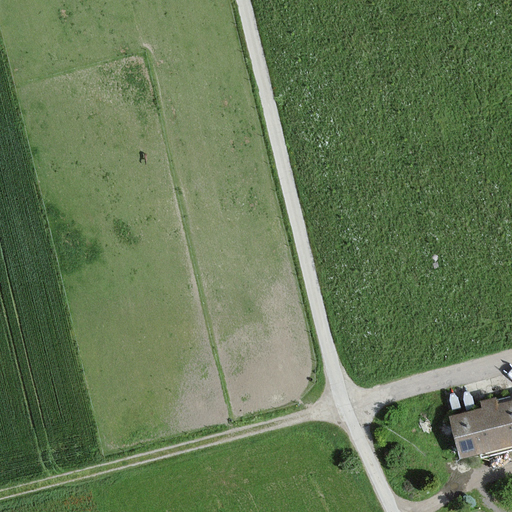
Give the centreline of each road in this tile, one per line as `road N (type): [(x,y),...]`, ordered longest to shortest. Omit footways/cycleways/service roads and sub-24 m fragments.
road 1 (unclassified): [(244,0),(343,403),(395,511)]
road 2 (track): [(511,360),(0,492)]
